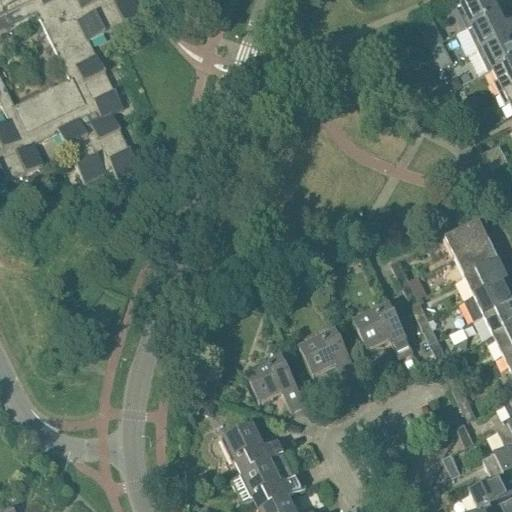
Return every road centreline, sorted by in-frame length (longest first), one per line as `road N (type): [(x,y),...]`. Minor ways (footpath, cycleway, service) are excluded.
road 1 (residential): [(132,449),(147,351),(268,0)]
road 2 (residential): [(360,511),(329,448),(333,433),(426,391)]
road 3 (residential): [(132,449),(58,446),(38,435),(0,371)]
